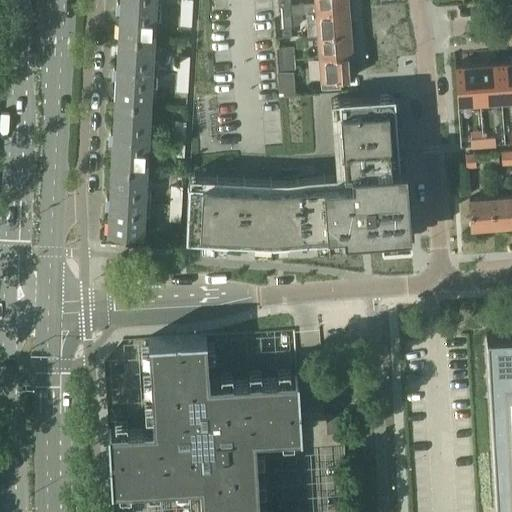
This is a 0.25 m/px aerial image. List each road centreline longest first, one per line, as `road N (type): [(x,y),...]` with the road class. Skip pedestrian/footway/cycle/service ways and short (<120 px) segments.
road 1 (residential): [(113,304),(440,280)]
road 2 (secondary): [(20,0),(3,310)]
road 3 (residential): [(440,280),(415,33)]
road 4 (residential): [(54,211),(81,202),(91,0)]
road 5 (secondary): [(54,211),(64,0)]
road 6 (secondary): [(3,310),(5,511)]
road 7 (secondary): [(48,434),(73,364),(113,304)]
road 8 (secondary): [(48,434),(48,307)]
